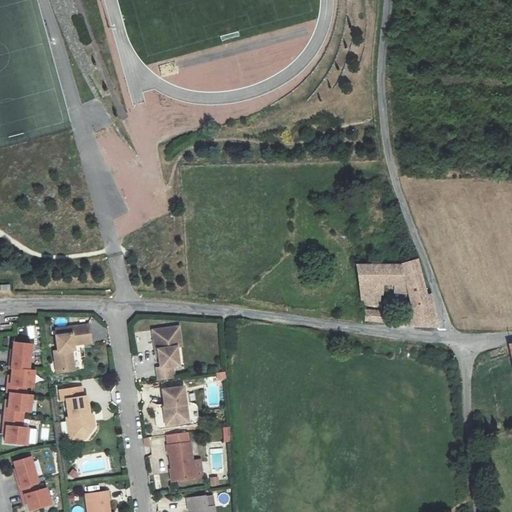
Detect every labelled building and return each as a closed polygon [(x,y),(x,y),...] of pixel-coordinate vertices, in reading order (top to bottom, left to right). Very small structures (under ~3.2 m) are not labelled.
[(69,0),(48,0),(57,23),(74,60),(95,101),(104,97),(92,72),(95,71),(73,19),(77,18),(69,0)] [(346,232),(336,233),(337,245),(347,244),(346,232)] [(378,281),(393,281),(406,281),(409,290),(413,306),(410,322),(437,323),(431,293),(426,293),(417,258),(404,262),(356,263),(361,298),(365,298),(365,303),(376,303),(376,298),(378,298),(378,281)] [(406,281),(393,281),(393,287),(409,290),(406,281)] [(365,319),(382,320),(382,309),(365,309),(365,319)] [(67,336),(57,338),(58,353),(54,354),(56,375),(74,373),(71,353),(75,352),(74,347),(91,344),(89,326),(66,329),(67,336)] [(67,336),(66,329),(56,331),(57,338),(67,336)] [(177,350),(179,349),(184,348),(181,330),(174,331),(177,350)] [(177,350),(174,331),(154,333),(157,353),(160,353),(163,372),(156,372),(157,381),(175,379),(174,369),(182,369),(179,349),(177,350)] [(30,373),(33,347),(16,345),(15,353),(14,362),(12,362),(11,371),(14,371),(30,373)] [(30,373),(14,371),(13,379),(12,387),(9,386),(8,395),(11,395),(27,397),(27,389),(34,390),(36,373),(30,373)] [(184,420),(189,419),(186,391),(165,393),(167,410),(168,410),(169,416),(165,416),(167,428),(185,426),(184,420)] [(31,414),(33,398),(27,397),(11,395),(10,403),(10,411),(6,411),(6,419),(24,422),(25,414),(31,414)] [(86,442),(96,429),(89,424),(88,417),(91,417),(89,398),(67,401),(70,420),(67,420),(69,440),(82,438),(86,442)] [(24,422),(6,419),(5,428),(7,428),(7,437),(6,444),(27,446),(29,431),(23,430),(24,422)] [(229,427),(222,428),(224,441),(231,440),(229,427)] [(189,435),(168,438),(169,450),(191,447),(189,435)] [(178,484),(196,481),(194,464),(192,447),(191,447),(169,450),(168,450),(168,457),(171,457),(173,473),(176,473),(178,484)] [(39,484),(31,459),(15,464),(17,470),(20,480),(17,481),(20,489),(38,484),(39,484)] [(202,463),(194,464),(196,481),(204,480),(202,463)] [(210,487),(219,485),(217,477),(209,478),(210,487)] [(38,484),(20,489),(22,498),(25,497),(28,505),(29,511),(51,506),(46,490),(40,492),(38,484)] [(86,499),(88,511),(109,511),(108,506),(110,505),(109,496),(86,499)] [(205,511),(213,511),(213,503),(204,504),(205,511)]
